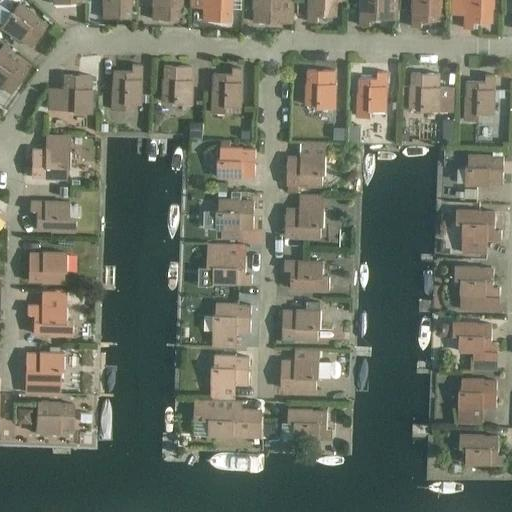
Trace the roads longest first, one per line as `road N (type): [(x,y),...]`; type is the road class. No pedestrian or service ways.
road 1 (residential): [(268,390),(275,44)]
road 2 (residential): [(275,44),(74,37),(15,117)]
road 3 (residential): [(10,381),(15,117)]
road 4 (residential): [(511,45),(275,44)]
